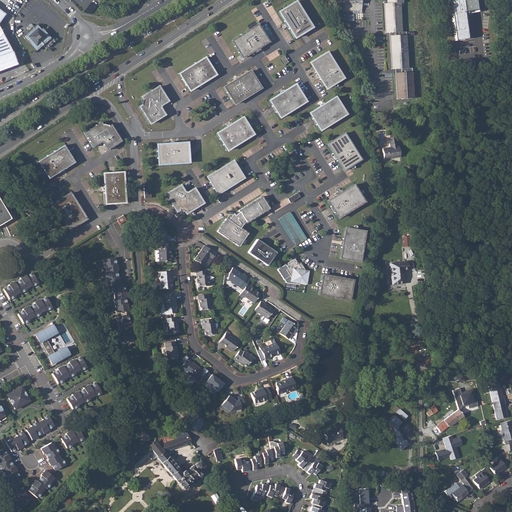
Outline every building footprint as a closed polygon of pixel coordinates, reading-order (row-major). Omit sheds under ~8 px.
[(338,0),(339,13),(352,12),(352,13),(361,13),(360,0),(338,0)] [(386,4),(385,3),(387,33),(389,33),(400,33),(398,3),(400,3),(401,3),(400,0),(387,0),(388,3),(386,4)] [(452,0),(455,40),(470,38),(467,12),(480,10),(478,0),(452,0)] [(295,1),(277,12),(294,38),(311,27),(295,1)] [(400,33),(389,33),(389,39),(390,39),(390,36),(404,35),(404,38),(405,38),(405,32),(401,32),(400,3),(398,3),(400,33)] [(0,11),(0,70),(16,64),(11,51),(9,48),(0,30),(0,20),(4,14),(0,11)] [(257,24),(231,41),(242,58),(268,42),(257,24)] [(36,26),(24,37),(35,49),(47,39),(36,26)] [(404,38),(390,39),(392,69),(393,69),(406,69),(404,38)] [(343,78),(326,52),(309,63),(317,76),(325,89),(343,78)] [(280,58),(284,65),(285,64),(288,62),(284,56),(280,58)] [(204,57),(178,74),(189,91),(215,75),(204,57)] [(406,69),(393,69),(394,99),(396,99),(394,71),(407,71),(407,73),(408,73),(409,99),(410,99),(409,69),(407,69),(406,69)] [(249,70),(223,87),(234,105),(260,88),(249,70)] [(394,71),(396,99),(409,99),(408,73),(407,73),(407,71),(394,71)] [(281,92),(268,100),(279,118),(305,102),(294,84),(281,92)] [(158,86),(140,97),(142,101),(141,104),(138,107),(149,124),(164,115),(159,108),(160,106),(167,101),(158,86)] [(334,97),(308,113),(319,131),(345,114),(334,97)] [(242,117),(215,133),(226,151),(252,135),(242,117)] [(101,122),(83,132),(93,147),(100,143),(102,143),(106,151),(121,141),(110,124),(107,126),(103,125),(101,122)] [(360,160),(343,133),(326,144),(342,171),(349,166),(360,160)] [(396,137),(388,138),(389,144),(389,147),(381,149),(383,160),(400,157),(399,151),(398,151),(396,137)] [(187,142),(156,144),(157,165),(188,163),(187,142)] [(63,145),(37,161),(48,179),(74,163),(63,145)] [(217,194),(243,178),(239,171),(233,160),(206,177),(217,194)] [(122,172),(102,173),(104,204),(124,203),(122,172)] [(179,185),(165,194),(176,212),(179,209),(183,210),(185,214),(203,203),(193,188),(186,192),(184,192),(179,185)] [(363,202),(352,185),(351,185),(325,202),(336,219),(363,202)] [(69,193),(52,203),(68,230),(86,219),(69,193)] [(297,193),(287,199),(290,203),(300,197),(297,193)] [(225,219),(217,231),(238,246),(247,233),(239,228),(242,224),(245,222),(245,223),(268,209),(260,197),(238,211),(238,212),(234,215),(232,213),(226,219),(225,219)] [(0,202),(0,224),(10,218),(0,202)] [(295,246),(306,239),(289,212),(278,219),(295,246)] [(117,219),(120,224),(126,220),(123,215),(117,219)] [(166,228),(155,229),(156,242),(168,242),(168,237),(167,237),(166,237),(166,234),(166,228)] [(339,258),(359,262),(364,231),(344,228),(339,258)] [(275,252),(256,239),(247,252),(266,266),(275,252)] [(204,245),(194,260),(202,266),(203,266),(209,257),(212,259),(216,254),(204,245)] [(170,246),(160,246),(160,250),(158,250),(158,261),(169,261),(169,257),(169,254),(170,254),(170,246)] [(203,266),(206,268),(212,259),(209,257),(203,266)] [(114,258),(103,260),(104,266),(105,266),(106,273),(105,273),(106,279),(107,287),(111,286),(112,293),(114,292),(114,299),(113,299),(114,306),(115,305),(116,313),(128,311),(127,304),(125,304),(124,298),(126,297),(125,291),(123,291),(123,284),(119,285),(118,278),(117,278),(116,271),(117,271),(116,264),(115,265),(114,258)] [(286,283),(299,285),(300,282),(306,283),(307,271),(305,271),(302,266),(300,267),(298,264),(294,259),(287,263),(288,264),(286,266),(285,264),(277,270),(286,283)] [(403,284),(402,275),(403,275),(403,270),(407,270),(407,262),(390,264),(392,285),(403,284)] [(232,267),(228,273),(227,279),(242,290),(246,284),(250,279),(244,275),(243,276),(242,276),(243,275),(232,267)] [(205,270),(195,271),(196,275),(197,279),(198,283),(198,286),(209,285),(208,279),(207,274),(205,275),(205,270)] [(172,271),(158,272),(160,289),(171,289),(171,282),(170,282),(170,278),(172,278),(172,271)] [(9,286),(3,289),(9,299),(14,296),(14,295),(19,291),(20,293),(26,289),(25,288),(31,285),(31,286),(37,283),(32,273),(26,276),(25,275),(20,278),(20,279),(14,283),(14,282),(8,285),(9,286)] [(317,295),(348,300),(351,280),(321,275),(317,295)] [(242,290),(238,296),(242,298),(243,296),(253,303),(259,294),(255,291),(249,287),(250,286),(246,284),(242,290)] [(207,294),(197,295),(198,300),(199,303),(200,307),(200,310),(211,309),(210,303),(209,298),(207,298),(207,294)] [(165,297),(161,297),(162,302),(163,302),(163,304),(165,314),(175,313),(175,309),(174,307),(176,307),(174,296),(173,296),(168,297),(165,297)] [(23,310),(17,314),(22,324),(28,320),(28,319),(33,316),(34,317),(40,314),(39,313),(45,309),(45,310),(51,307),(46,297),(40,301),(39,300),(33,303),(34,304),(28,307),(28,306),(22,309),(23,310)] [(260,301),(254,310),(256,311),(263,316),(267,318),(273,310),(260,301)] [(127,315),(116,317),(117,324),(118,323),(119,330),(118,330),(118,337),(119,336),(120,344),(132,342),(131,335),(130,335),(129,329),(130,328),(129,322),(128,322),(127,315)] [(166,323),(167,332),(168,335),(174,334),(176,333),(178,333),(177,323),(176,323),(176,321),(175,317),(164,319),(164,323),(166,323)] [(214,323),(212,323),(212,319),(201,320),(202,325),(202,324),(203,328),(204,332),(204,335),(215,334),(214,323)] [(288,320),(279,333),(287,339),(296,326),(288,320)] [(34,334),(35,335),(49,327),(53,334),(56,333),(51,324),(34,334)] [(48,356),(47,357),(51,364),(66,356),(62,348),(54,353),(46,338),(53,334),(49,327),(35,335),(39,342),(40,342),(48,356)] [(225,333),(218,342),(222,345),(223,344),(226,346),(225,347),(232,352),(236,347),(235,347),(238,343),(229,336),(225,333)] [(174,341),(164,343),(167,360),(176,358),(175,350),(176,350),(175,345),(174,341)] [(275,343),(264,347),(263,345),(259,347),(264,360),(268,358),(268,357),(275,354),(275,355),(279,353),(275,343)] [(62,348),(66,356),(51,364),(52,365),(69,356),(64,347),(62,348)] [(239,350),(233,359),(236,361),(240,363),(243,365),(246,367),(253,357),(248,354),(247,354),(243,351),(242,353),(239,350)] [(57,371),(51,374),(57,384),(63,380),(62,379),(68,376),(68,377),(74,374),(73,373),(79,369),(80,371),(85,367),(80,358),(74,361),(74,360),(68,363),(68,364),(63,367),(62,366),(56,369),(57,371)] [(202,371),(190,361),(188,363),(186,360),(180,368),(185,372),(186,373),(188,375),(190,375),(195,380),(202,371)] [(210,375),(207,372),(200,381),(204,384),(205,382),(217,391),(223,384),(211,374),(210,375)] [(278,395),(289,390),(289,392),(296,389),(291,377),(284,379),(285,380),(281,382),(280,381),(276,382),(275,384),(276,388),(276,389),(278,395)] [(488,385),(492,402),(504,399),(503,395),(502,395),(499,382),(488,385)] [(72,396),(66,399),(71,409),(77,406),(76,405),(82,402),(83,403),(88,399),(88,398),(94,395),(94,396),(100,393),(94,383),(89,386),(88,385),(82,388),(83,390),(77,393),(77,392),(71,395),(72,396)] [(20,386),(6,395),(9,400),(14,409),(28,401),(25,396),(20,386)] [(250,393),(254,403),(265,399),(266,400),(271,398),(267,388),(262,389),(262,388),(250,393)] [(467,405),(468,408),(477,405),(472,388),(460,392),(459,389),(452,391),(457,408),(467,405)] [(235,400),(228,395),(219,407),(228,414),(235,412),(235,411),(245,409),(242,396),(237,397),(238,400),(235,400)] [(504,399),(492,402),(496,419),(507,417),(504,403),(505,403),(504,399)] [(438,411),(434,405),(428,409),(430,411),(426,413),(429,417),(438,411)] [(400,451),(408,444),(405,440),(404,441),(400,436),(401,435),(397,430),(397,426),(400,422),(399,421),(402,418),(403,419),(407,415),(399,408),(395,412),(397,414),(395,416),(393,414),(382,427),(393,442),(394,441),(398,446),(397,447),(400,451)] [(197,431),(207,422),(194,409),(185,419),(197,431)] [(440,433),(448,427),(463,416),(457,409),(435,426),(440,433)] [(159,414),(164,426),(170,424),(165,412),(159,414)] [(25,431),(31,441),(37,438),(36,437),(42,433),(42,435),(48,431),(47,430),(53,427),(47,417),(42,420),(42,422),(37,425),(36,424),(30,427),(31,428),(25,431)] [(511,420),(500,423),(504,445),(508,444),(511,443),(511,439),(511,438),(511,427),(511,423),(511,420)] [(338,426),(323,432),(328,444),(334,442),(333,440),(342,436),(338,426)] [(65,435),(60,439),(65,448),(71,445),(70,444),(76,441),(77,442),(82,439),(77,429),(71,432),(70,431),(65,434),(65,435)] [(156,457),(160,463),(171,476),(171,475),(175,480),(182,474),(181,472),(164,452),(191,443),(188,436),(185,431),(175,435),(173,431),(163,435),(163,436),(156,442),(149,447),(156,456),(156,457)] [(10,439),(4,442),(10,452),(15,449),(16,450),(22,446),(21,445),(27,442),(21,432),(16,435),(16,436),(10,440),(10,439)] [(436,453),(438,460),(450,456),(451,460),(459,457),(456,447),(461,445),(459,439),(453,441),(451,437),(443,439),(446,449),(436,453)] [(269,442),(270,449),(272,458),(279,457),(278,454),(283,454),(281,443),(276,443),(271,441),(269,442)] [(49,443),(40,449),(43,454),(44,454),(47,459),(46,460),(49,466),(50,465),(54,471),(64,465),(60,459),(59,460),(56,454),(57,454),(54,448),(53,449),(49,443)] [(131,464),(136,469),(150,455),(153,459),(156,457),(156,456),(149,447),(146,450),(143,453),(144,454),(136,461),(135,460),(131,464)] [(1,449),(0,449),(0,469),(1,472),(2,471),(6,477),(5,477),(8,483),(6,484),(9,490),(8,490),(15,502),(14,502),(17,508),(27,503),(23,497),(25,496),(18,485),(19,484),(16,478),(18,478),(14,472),(15,471),(12,465),(11,466),(8,460),(9,460),(6,454),(5,455),(1,449)] [(272,460),(272,458),(270,449),(265,450),(258,451),(258,455),(260,465),(267,463),(267,460),(272,460)] [(297,450),(292,456),(296,459),(295,460),(299,463),(297,465),(303,470),(309,462),(306,460),(307,459),(304,456),(306,454),(302,451),(301,452),(297,450)] [(260,466),(260,465),(258,455),(253,456),(254,458),(250,459),(250,461),(247,461),(248,471),(256,470),(255,467),(260,466)] [(243,458),(234,459),(236,470),(241,469),(241,472),(248,471),(247,461),(244,462),(243,458)] [(499,459),(489,467),(495,475),(505,467),(499,459)] [(182,474),(175,480),(182,490),(190,484),(189,483),(196,477),(199,477),(200,476),(201,473),(199,471),(205,467),(200,460),(194,465),(194,464),(188,469),(189,470),(187,472),(185,470),(183,470),(181,472),(182,474)] [(312,464),(309,462),(303,470),(309,474),(311,472),(315,475),(318,470),(321,466),(317,463),(316,465),(313,463),(312,464)] [(480,475),(478,473),(474,476),(476,478),(472,481),(479,489),(488,481),(488,480),(492,478),(484,468),(480,471),(482,473),(480,475)] [(31,486),(27,491),(36,498),(40,493),(39,492),(43,487),(45,489),(49,484),(48,483),(52,478),(44,471),(39,476),(41,477),(36,482),(34,480),(30,485),(31,486)] [(459,472),(456,475),(465,487),(464,488),(462,485),(451,494),(457,502),(468,494),(468,493),(473,490),(464,478),(459,472)] [(315,484),(312,491),(321,494),(323,491),(324,492),(325,488),(328,489),(329,484),(319,480),(317,485),(315,484)] [(262,494),(265,495),(268,486),(261,484),(260,487),(256,485),(252,495),(257,497),(258,495),(261,496),(262,494)] [(275,494),(278,496),(282,486),(275,484),(274,487),(269,485),(268,486),(265,495),(270,497),(271,495),(275,496),(275,494)] [(289,489),(282,486),(278,496),(281,497),(281,498),(285,500),(284,502),(289,504),(292,493),(288,492),(289,489)] [(366,499),(366,497),(368,497),(368,493),(368,490),(350,491),(350,498),(353,497),(354,504),(368,503),(368,499),(366,499)] [(313,499),(311,504),(312,504),(321,507),(323,502),(321,502),(322,498),(320,498),(321,494),(312,491),(310,498),(313,499)] [(397,509),(397,511),(412,511),(411,492),(401,492),(402,505),(397,505),(397,509)] [(353,504),(353,511),(356,511),(359,511),(358,511),(368,511),(368,503),(354,504),(353,504)]
